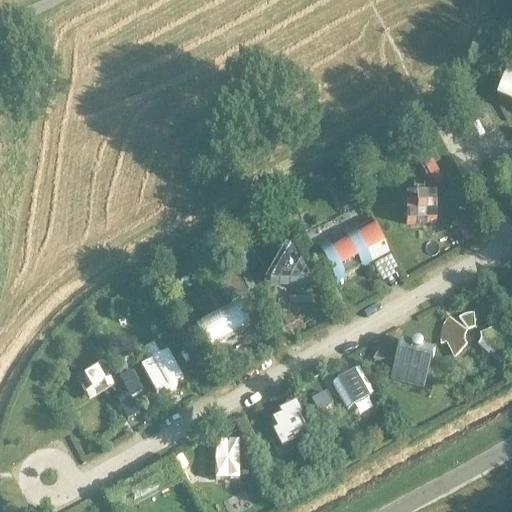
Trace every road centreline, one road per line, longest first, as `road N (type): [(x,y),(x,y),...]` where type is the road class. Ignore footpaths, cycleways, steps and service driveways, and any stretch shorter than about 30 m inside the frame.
road 1 (residential): [(511,246),(101,473),(75,480)]
road 2 (residential): [(511,163),(499,142),(468,160),(511,234)]
road 3 (unclassified): [(389,511),(511,446)]
road 4 (residential): [(75,480),(68,496),(51,503),(34,496),(27,479),(34,462),(51,455),(68,462)]
